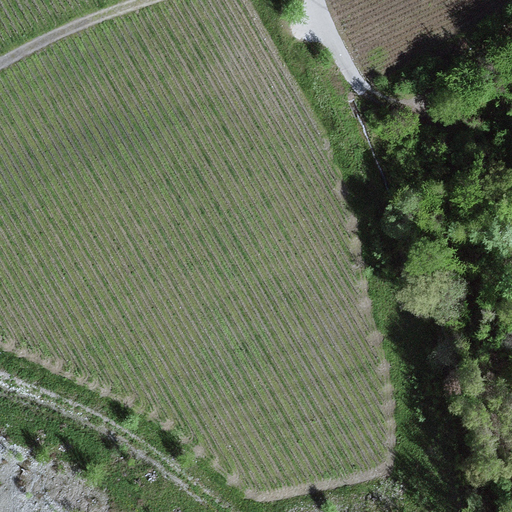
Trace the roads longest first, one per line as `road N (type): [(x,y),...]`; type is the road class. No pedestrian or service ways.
road 1 (track): [(310,0),(345,77),(378,103),(410,114),(511,49)]
road 2 (track): [(165,0),(0,68)]
